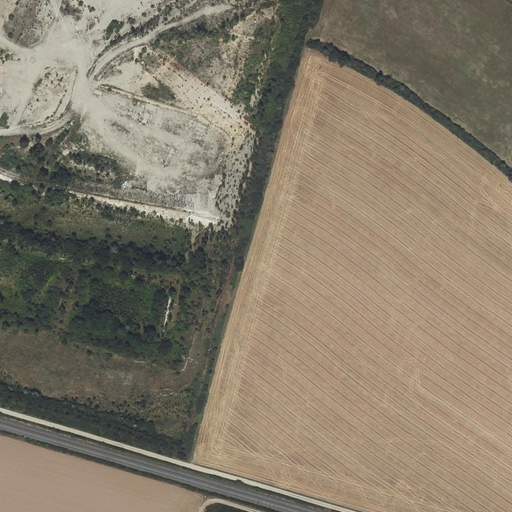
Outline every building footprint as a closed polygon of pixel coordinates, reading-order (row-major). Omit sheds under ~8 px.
[(119,103),(126,105),(128,97),(122,96),(119,103)] [(147,103),(144,111),(154,114),(157,106),(147,103)] [(146,123),(148,119),(147,119),(149,114),(144,112),(141,122),(146,123)] [(156,116),(152,126),(161,129),(164,119),(156,116)] [(205,134),(208,127),(198,122),(195,130),(205,134)] [(155,186),(156,179),(148,178),(147,183),(149,183),(148,190),(156,191),(156,186),(155,186)]
